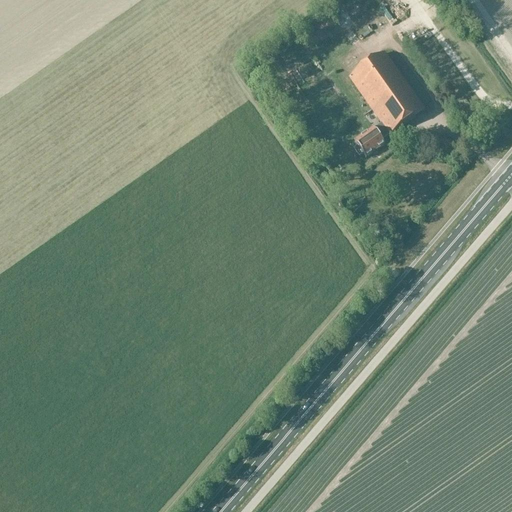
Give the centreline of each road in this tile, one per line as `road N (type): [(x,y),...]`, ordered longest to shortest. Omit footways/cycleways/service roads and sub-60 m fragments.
road 1 (primary): [(221,511),(511,175)]
road 2 (unclassified): [(246,511),(511,204)]
